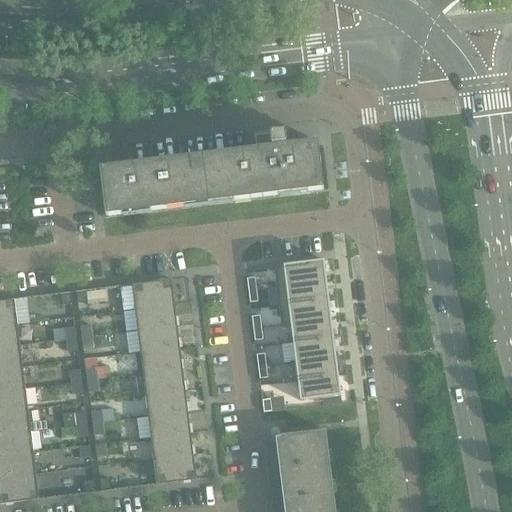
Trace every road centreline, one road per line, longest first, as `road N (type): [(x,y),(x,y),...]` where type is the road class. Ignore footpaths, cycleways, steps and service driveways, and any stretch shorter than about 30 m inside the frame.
road 1 (secondary): [(391,43),(485,511)]
road 2 (residential): [(2,147),(318,106),(340,111),(353,126),(366,221)]
road 3 (tertiary): [(10,83),(109,79),(391,43)]
road 4 (residential): [(366,221),(403,511)]
road 5 (residential): [(260,511),(228,234)]
road 6 (tertiary): [(234,0),(67,20),(0,13)]
road 7 (residential): [(228,234),(0,263)]
road 8 (secondary): [(511,231),(490,84)]
road 9 (residential): [(228,234),(366,221)]
